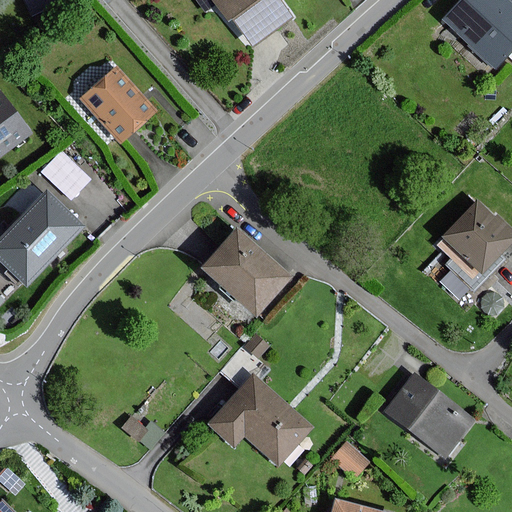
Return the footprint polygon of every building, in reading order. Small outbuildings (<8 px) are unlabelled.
[(54,3),(52,0),(26,0),(32,13),(54,3)] [(280,0),(213,0),(252,49),(294,17),(280,0)] [(511,0),(462,0),(443,22),(497,70),(511,53),(511,0)] [(154,111),(116,69),(84,98),(122,140),(154,111)] [(0,154),(28,134),(0,95),(0,154)] [(88,180),(61,154),(43,173),(70,199),(88,180)] [(80,228),(44,194),(0,238),(0,261),(25,286),(80,228)] [(475,201),(440,237),(479,274),(511,240),(511,230),(497,216),(494,219),(475,201)] [(235,232),(200,270),(251,316),(286,278),(235,232)] [(311,429),(252,376),(207,425),(235,450),(244,440),(276,468),(311,429)] [(413,377),(386,413),(445,457),(472,421),(413,377)] [(368,464),(345,444),(331,460),(355,480),(368,464)] [(10,511),(1,502),(0,503),(0,511),(10,511)] [(372,511),(332,503),(329,511),(372,511)]
